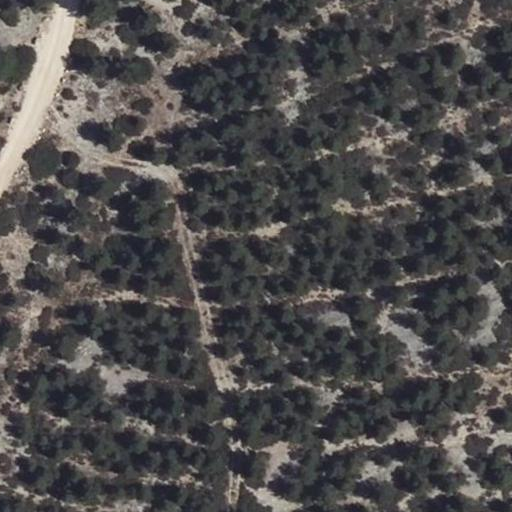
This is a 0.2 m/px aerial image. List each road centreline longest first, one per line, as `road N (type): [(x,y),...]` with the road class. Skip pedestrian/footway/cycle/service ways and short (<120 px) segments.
road 1 (track): [(231,511),(233,426),(179,192),(158,170),(23,127)]
road 2 (track): [(65,0),(42,85),(0,178)]
